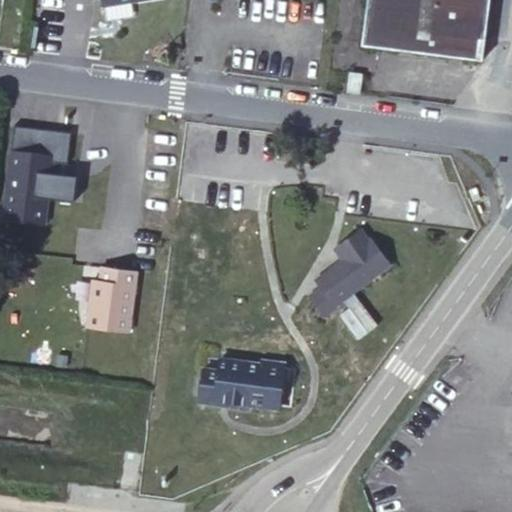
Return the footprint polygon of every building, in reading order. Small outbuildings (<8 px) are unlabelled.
[(368,0),(363,44),(482,59),(489,0),(368,0)] [(349,72),(347,91),(358,93),(361,73),(349,72)] [(41,195),(46,154),(10,149),(1,219),(45,225),(49,196),(41,195)] [(53,154),(46,154),(41,195),(49,196),(53,154)] [(390,264),(370,238),(369,240),(360,229),(334,249),(342,259),(315,280),(321,287),(310,296),(323,315),(390,264)] [(137,271),(101,267),(100,280),(92,279),(87,326),(129,331),(137,271)] [(204,368),(200,401),(222,404),(222,401),(229,402),(279,408),(285,363),(263,360),(263,363),(221,357),(219,370),(204,368)]
